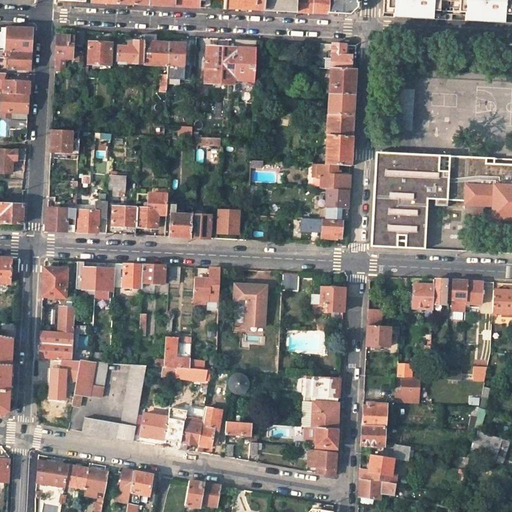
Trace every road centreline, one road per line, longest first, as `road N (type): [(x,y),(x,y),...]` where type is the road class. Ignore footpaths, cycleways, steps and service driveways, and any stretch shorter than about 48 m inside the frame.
road 1 (unclassified): [(346,493),(23,434)]
road 2 (unclassified): [(371,33),(44,14)]
road 3 (unclassified): [(33,244),(359,261)]
road 4 (unclassified): [(359,261),(346,493)]
road 5 (unclassified): [(33,244),(44,14)]
road 6 (unclassified): [(359,261),(371,33)]
road 7 (unclassified): [(33,244),(23,434)]
road 8 (unclassified): [(511,268),(359,261)]
road 9 (unclassified): [(511,39),(371,33)]
